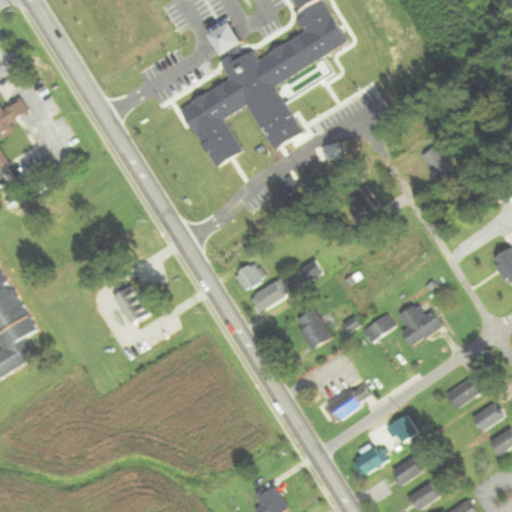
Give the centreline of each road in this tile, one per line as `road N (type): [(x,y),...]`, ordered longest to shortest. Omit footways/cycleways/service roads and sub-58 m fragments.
road 1 (tertiary): [(356,511),(32,0)]
road 2 (residential): [(511,325),(321,456)]
road 3 (residential): [(393,160),(511,353)]
